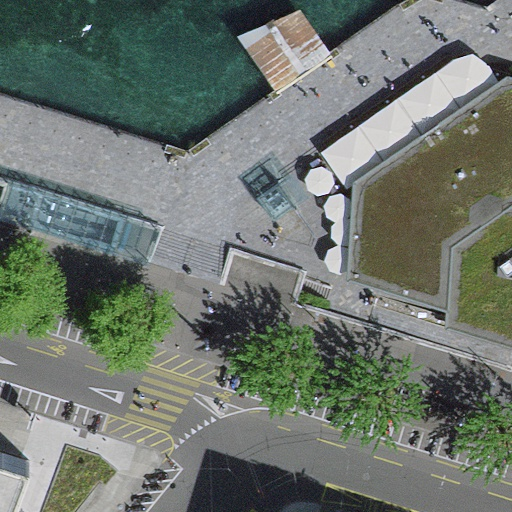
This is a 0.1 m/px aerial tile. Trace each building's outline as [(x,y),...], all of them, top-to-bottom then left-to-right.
[(302,13),(243,40),(279,94),(333,58),(302,13)] [(511,109),(507,108),(477,128),(474,159),(461,154),(448,162),(447,178),(419,168),(387,189),(383,277),(458,299),(457,320),(511,336),(511,109)] [(0,213),(152,260),(163,226),(0,176),(0,213)] [(281,183),(261,196),(274,214),(282,214),(288,209),(296,204),(281,183)] [(0,511),(11,511),(30,460),(0,450),(0,511)]
